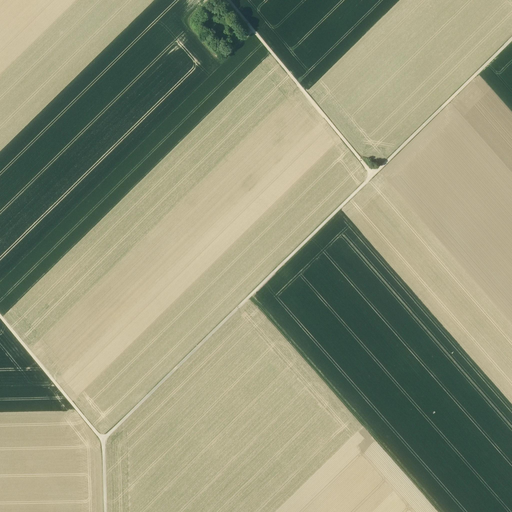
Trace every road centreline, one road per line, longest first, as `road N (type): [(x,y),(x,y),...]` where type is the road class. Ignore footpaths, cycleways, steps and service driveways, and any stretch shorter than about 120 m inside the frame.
road 1 (track): [(103,438),(511,38)]
road 2 (track): [(439,511),(250,296)]
road 3 (track): [(0,314),(103,438),(105,511)]
road 4 (track): [(373,174),(229,0)]
